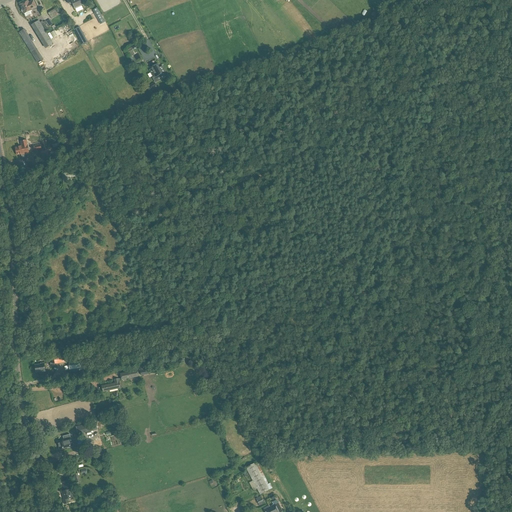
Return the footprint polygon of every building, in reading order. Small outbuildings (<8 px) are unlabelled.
[(23,12),(23,13),(24,14),(32,10),(32,9),(36,7),(33,0),(29,3),(28,1),(20,5),(22,9),(22,10),(22,11),(22,12),(23,12)] [(374,18),(379,13),(376,10),(371,15),(374,18)] [(31,24),(44,49),(52,44),(39,19),(31,24)] [(41,23),(43,27),(47,26),(47,27),(52,25),(50,19),(41,23)] [(25,43),(31,39),(25,30),(19,33),(25,43)] [(79,31),(76,33),(81,42),(84,40),(79,31)] [(163,75),(162,73),(163,73),(158,65),(151,68),(156,77),(157,79),(163,75)] [(149,91),(151,89),(153,91),(157,88),(154,83),(150,86),(149,85),(146,87),(149,91)] [(21,147),(15,148),(17,156),(29,153),(28,148),(26,141),(20,142),(21,147)] [(70,172),(62,174),(64,183),(67,182),(70,182),(69,178),(75,177),(75,179),(81,177),(79,170),(70,172)] [(93,180),(85,188),(89,191),(97,184),(93,180)] [(65,214),(60,209),(57,213),(61,218),(65,214)] [(55,362),(50,363),(50,366),(55,365),(55,364),(68,362),(67,355),(54,357),(55,362)] [(44,365),(35,365),(36,372),(45,371),(45,370),(48,369),(47,363),(44,363),(44,365)] [(138,371),(120,374),(122,380),(139,377),(138,371)] [(116,383),(102,386),(103,392),(121,388),(119,378),(115,379),(116,383)] [(92,423),(76,427),(78,438),(83,438),(82,433),(94,431),(92,423)] [(64,440),(58,441),(60,449),(72,446),(70,434),(63,436),(64,440)] [(255,463),(246,468),(260,495),(271,489),(259,467),(258,467),(255,463)] [(65,490),(62,491),(64,499),(63,499),(64,504),(68,503),(67,499),(72,497),(72,496),(73,496),(72,493),(71,493),(70,489),(69,489),(67,481),(63,482),(65,490)] [(260,496),(256,499),(259,506),(265,503),(264,501),(263,501),(260,496)] [(269,506),(264,508),(266,511),(278,511),(279,511),(283,510),(279,502),(270,507),(269,506)]
